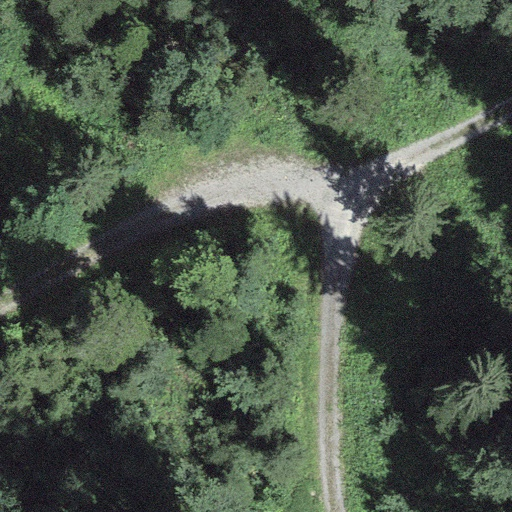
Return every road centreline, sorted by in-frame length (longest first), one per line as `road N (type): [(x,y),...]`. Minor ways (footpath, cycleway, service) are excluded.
road 1 (track): [(511,86),(340,178),(222,185),(51,263),(0,302)]
road 2 (track): [(340,178),(329,324),(339,511)]
